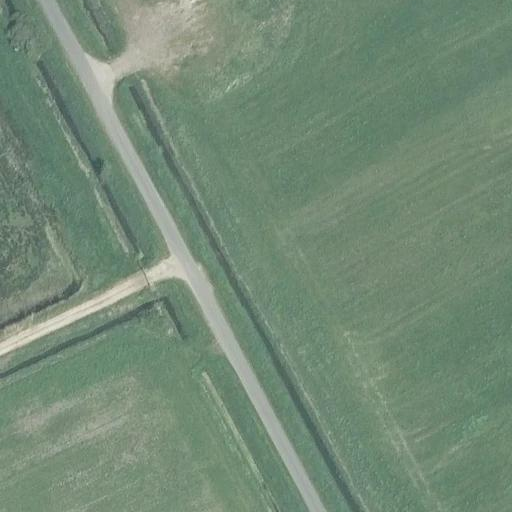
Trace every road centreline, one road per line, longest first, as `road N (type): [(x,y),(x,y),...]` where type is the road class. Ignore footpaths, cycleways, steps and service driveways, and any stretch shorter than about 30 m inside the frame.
road 1 (unclassified): [(318,511),(46,0)]
road 2 (track): [(0,348),(185,261)]
